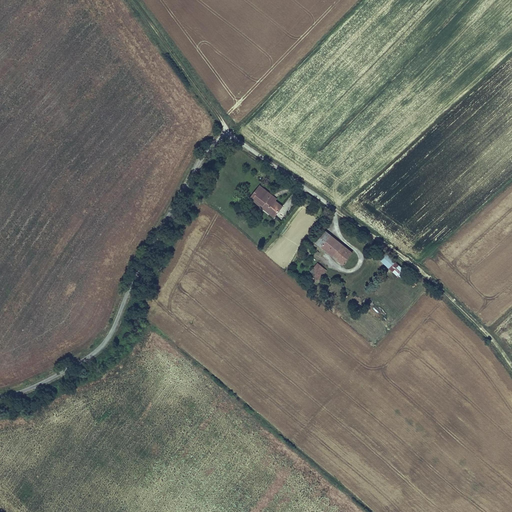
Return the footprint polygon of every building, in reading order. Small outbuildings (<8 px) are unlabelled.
[(273,187),(271,185),(260,199),(273,208),(275,205),(265,198),(273,187)] [(283,194),(273,187),(265,198),(275,205),(273,208),(286,217),(294,206),(286,200),(281,197),(283,194)] [(368,259),(335,233),(326,245),(360,270),(368,259)] [(409,266),(392,251),(387,257),(403,273),(409,266)] [(334,269),(328,264),(323,270),(329,275),(334,269)]
